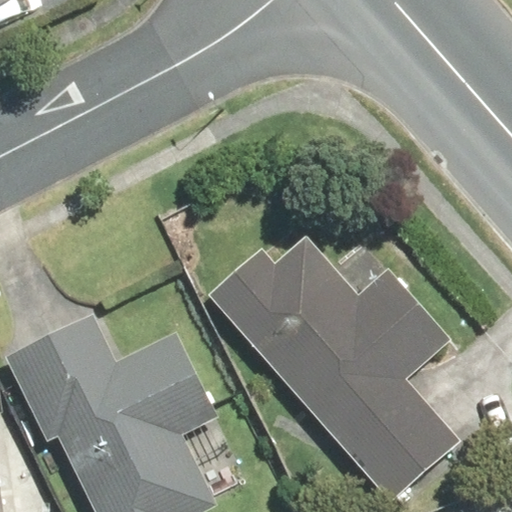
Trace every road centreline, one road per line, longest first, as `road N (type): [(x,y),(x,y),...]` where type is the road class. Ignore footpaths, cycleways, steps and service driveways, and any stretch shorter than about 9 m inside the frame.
road 1 (residential): [(0,158),(292,0)]
road 2 (secondary): [(399,0),(511,129)]
